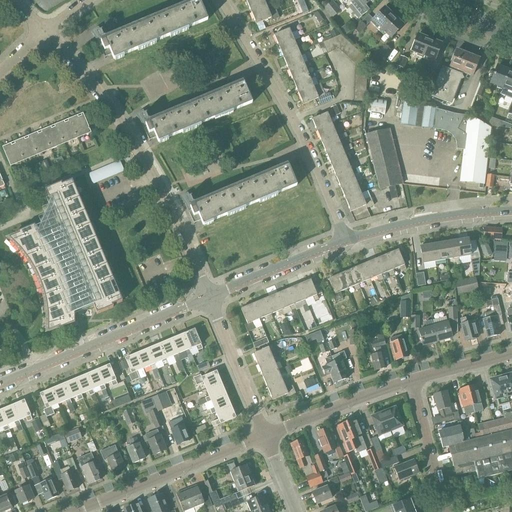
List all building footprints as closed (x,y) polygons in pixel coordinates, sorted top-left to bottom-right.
[(208,19),(199,0),(192,0),(188,2),(104,37),(101,33),(98,28),(91,32),(93,35),(95,38),(104,58),(111,54),(113,59),(208,19)] [(249,0),(246,2),(251,14),(266,7),(262,0),(249,0)] [(321,11),(329,21),(340,12),(332,3),(321,11)] [(300,7),(303,14),(308,12),(305,5),(300,7)] [(266,7),(251,14),(256,25),(270,19),(271,22),(278,19),(275,11),(268,13),(266,7)] [(379,32),(393,18),(389,14),(389,12),(387,10),(385,10),(384,9),(373,21),(377,26),(375,28),(379,32)] [(314,17),(319,23),(322,20),(318,14),(314,17)] [(397,21),(393,18),(379,32),(384,36),(386,34),(390,38),(402,26),(401,25),(401,24),(399,21),(397,21)] [(361,22),(354,30),(359,34),(366,27),(361,22)] [(279,48),(294,41),(291,35),(295,33),(293,28),(274,36),(279,48)] [(338,49),(340,36),(328,41),(332,52),(338,49)] [(338,49),(342,54),(350,45),(340,36),(338,49)] [(421,59),(429,40),(423,38),(423,37),(420,36),(418,36),(417,36),(411,52),(417,54),(416,57),(421,59)] [(279,48),(283,59),(298,53),(296,46),(300,45),(298,40),(294,41),(279,48)] [(434,43),(429,40),(421,59),(427,61),(428,59),(434,61),(440,45),(439,45),(438,43),(435,42),(434,43)] [(332,52),(328,41),(322,43),(327,54),(332,52)] [(342,54),(346,58),(354,49),(350,45),(342,54)] [(385,46),(378,53),(383,58),(390,51),(385,46)] [(359,53),(354,49),(346,58),(351,62),(359,53)] [(283,59),(288,71),(303,64),(300,57),(304,56),(302,51),(298,53),(283,59)] [(456,51),(449,70),(442,67),(430,97),(451,105),(464,72),(472,76),(478,60),(456,51)] [(355,66),(367,61),(359,53),(351,62),(355,66)] [(400,57),(396,67),(403,69),(407,60),(400,57)] [(355,73),(366,73),(367,61),(355,66),(355,73)] [(288,71),(293,82),(308,76),(305,69),(309,67),(307,63),(303,64),(288,71)] [(490,84),(498,87),(497,89),(501,91),(509,72),(503,70),(503,68),(500,67),(499,68),(497,67),(490,84)] [(432,70),(428,79),(434,81),(438,72),(432,70)] [(501,95),(511,99),(511,73),(509,72),(501,91),(502,91),(501,95)] [(293,82),(298,94),(313,87),(310,80),(314,79),(312,74),(308,76),(293,82)] [(253,102),(243,80),(209,94),(149,120),(142,110),(136,115),(137,117),(140,121),(149,140),(156,137),(158,142),(253,102)] [(313,87),(298,94),(302,105),(317,99),(318,102),(325,99),(322,91),(316,94),(313,87)] [(480,87),(476,96),(482,98),(486,90),(480,87)] [(367,113),(385,116),(387,101),(369,98),(367,113)] [(464,115),(464,117),(456,116),(437,111),(437,109),(425,107),(425,103),(418,101),(404,98),(403,101),(395,99),(392,124),(434,130),(443,131),(450,134),(455,138),(458,144),(458,151),(463,151),(460,182),(479,184),(479,189),(482,189),(483,185),(484,185),(490,129),(464,115)] [(316,132),(332,126),(329,119),(333,117),(331,112),(327,114),(311,120),(316,132)] [(69,120),(70,122),(77,139),(91,133),(82,114),(83,116),(76,119),(75,117),(69,120)] [(55,125),(56,127),(63,145),(77,139),(70,122),(62,125),(61,123),(55,125)] [(332,126),(316,132),(321,143),(336,137),(334,130),(338,129),(336,124),(332,126)] [(63,145),(56,127),(49,130),(48,128),(42,131),(43,133),(44,133),(51,150),(63,145)] [(379,190),(387,188),(394,187),(402,185),(393,148),(392,149),(387,131),(366,136),(379,190)] [(29,136),(30,139),(37,156),(51,150),(44,133),(43,133),(36,136),(35,134),(29,136)] [(336,137),(321,143),(326,155),(341,148),(338,142),(342,140),(340,135),(336,137)] [(15,142),(16,144),(23,161),(37,156),(30,139),(22,142),(21,139),(15,142)] [(23,161),(16,144),(9,147),(8,145),(2,148),(10,167),(23,161)] [(341,148),(326,155),(331,166),(346,160),(343,153),(347,152),(345,147),(341,148)] [(336,178),(351,172),(348,165),(352,163),(350,158),(346,160),(331,166),(336,178)] [(124,172),(121,165),(119,161),(88,174),(92,185),(124,172)] [(297,186),(288,164),(245,182),(193,204),(186,194),(180,198),(182,201),(184,205),(193,224),(201,221),(203,226),(297,186)] [(351,172),(336,178),(340,189),(356,183),(353,176),(357,175),(355,170),(351,172)] [(487,175),(485,188),(492,188),(494,176),(487,175)] [(50,202),(50,203),(93,306),(97,315),(113,308),(113,307),(112,307),(112,306),(122,302),(72,181),(62,186),(61,185),(62,184),(61,184),(45,191),(50,202)] [(356,183),(340,189),(345,201),(360,194),(358,188),(362,186),(360,181),(356,183)] [(394,187),(387,188),(390,200),(397,199),(394,187)] [(360,194),(345,201),(350,213),(365,206),(366,209),(373,206),(370,198),(363,201),(360,194)] [(77,316),(83,316),(83,311),(93,306),(50,203),(38,231),(34,226),(18,233),(18,234),(19,234),(19,235),(9,239),(10,240),(19,249),(20,251),(28,261),(29,263),(35,274),(36,276),(41,287),(41,289),(45,301),(45,303),(47,316),(47,318),(47,331),(47,333),(58,329),(58,330),(58,331),(74,324),(74,314),(77,313),(77,316)] [(483,228),(483,240),(501,242),(502,229),(483,228)] [(455,240),(459,258),(470,256),(468,239),(458,241),(458,239),(455,240)] [(447,260),(459,258),(455,240),(453,240),(453,242),(444,243),(447,260)] [(507,243),(495,242),(494,254),(506,255),(507,243)] [(434,243),(432,244),(435,262),(447,260),(444,243),(435,245),(434,243)] [(435,262),(432,244),(429,244),(429,246),(420,247),(423,264),(435,262)] [(487,245),(480,247),(485,258),(491,255),(487,245)] [(398,251),(386,255),(393,271),(400,268),(401,272),(406,270),(398,251)] [(386,255),(375,260),(381,275),(388,273),(390,277),(394,275),(393,271),(386,255)] [(479,259),(470,261),(474,277),(479,276),(479,259)] [(375,260),(363,265),(370,280),(377,277),(378,281),(383,280),(381,275),(375,260)] [(371,284),(370,280),(363,265),(352,270),(358,285),(365,282),(367,286),(371,284)] [(352,270),(340,275),(346,290),(353,287),(355,291),(360,289),(358,285),(352,270)] [(424,274),(416,275),(418,287),(426,286),(424,274)] [(452,276),(453,283),(462,281),(461,274),(452,276)] [(346,290),(340,275),(328,280),(334,294),(332,295),(335,303),(342,299),(339,293),(346,290)] [(455,283),(458,296),(478,291),(475,279),(455,283)] [(310,281),(299,285),(305,301),(312,298),(314,302),(318,300),(317,296),(310,281)] [(307,305),(305,301),(299,285),(287,290),(294,305),(301,303),(302,307),(307,305)] [(287,290),(276,295),(282,310),(289,307),(291,311),(296,309),(294,305),(287,290)] [(284,314),(282,310),(276,295),(264,300),(271,315),(278,312),(279,316),(284,314)] [(272,319),(271,315),(264,300),(252,305),(259,320),(266,317),(268,321),(272,319)] [(499,327),(497,318),(501,317),(497,300),(491,301),(492,306),(493,312),(485,315),(486,320),(482,321),(487,339),(499,335),(497,328),(499,327)] [(480,304),(481,310),(487,308),(492,306),(491,301),(480,304)] [(410,302),(400,302),(400,319),(410,319),(410,302)] [(252,323),(259,320),(252,305),(241,310),(247,324),(244,326),(247,333),(255,330),(252,323)] [(431,321),(433,327),(437,342),(451,339),(446,317),(431,321)] [(465,319),(460,320),(465,341),(471,340),(472,341),(474,340),(475,339),(477,339),(473,323),(466,324),(465,319)] [(282,334),(288,331),(285,324),(279,326),(282,334)] [(423,346),(437,342),(433,327),(419,331),(423,346)] [(189,350),(196,347),(198,351),(202,349),(194,330),(183,335),(189,350)] [(402,341),(401,336),(399,330),(389,334),(390,339),(390,340),(391,344),(390,345),(392,351),(393,351),(396,360),(401,359),(402,360),(406,359),(407,357),(408,357),(403,341),(402,341)] [(183,335),(171,340),(177,355),(184,352),(186,356),(191,354),(189,350),(183,335)] [(374,350),(376,355),(371,356),(374,371),(386,368),(382,354),(381,354),(380,349),(385,347),(384,345),(385,344),(383,335),(377,336),(377,339),(378,341),(371,343),(372,349),(375,348),(375,350),(374,350)] [(254,349),(268,343),(266,338),(252,344),(254,349)] [(166,360),(173,357),(177,365),(181,364),(177,355),(171,340),(159,345),(166,360)] [(333,341),(328,343),(331,351),(336,349),(333,341)] [(325,344),(319,347),(322,355),(328,352),(325,344)] [(159,345),(148,349),(154,365),(155,365),(161,362),(167,374),(171,372),(169,368),(170,368),(166,360),(159,345)] [(273,360),(270,353),(274,351),(272,347),(268,348),(253,355),(258,366),(273,360)] [(148,349),(136,354),(143,369),(150,366),(154,375),(158,373),(155,365),(154,365),(148,349)] [(338,354),(339,355),(332,357),(341,381),(348,378),(341,361),(346,359),(343,352),(338,354)] [(136,372),(143,369),(136,354),(125,359),(131,374),(128,375),(131,382),(139,379),(136,372)] [(341,381),(332,357),(325,360),(327,366),(322,368),(325,377),(330,375),(333,384),(341,381)] [(258,366),(263,378),(278,371),(275,364),(279,363),(277,358),(273,360),(258,366)] [(205,363),(196,367),(199,373),(208,370),(205,363)] [(109,366),(97,370),(104,386),(111,383),(112,387),(117,385),(109,366)] [(263,378),(267,389),(283,383),(280,376),(284,374),(282,369),(278,371),(263,378)] [(86,375),(92,390),(99,387),(101,392),(105,390),(104,386),(97,370),(86,375)] [(203,384),(206,390),(221,384),(216,372),(201,378),(200,376),(193,379),(196,386),(203,384)] [(94,394),(92,390),(86,375),(74,380),(81,395),(88,392),(89,396),(94,394)] [(511,375),(501,378),(508,404),(511,403),(511,375)] [(303,382),(306,390),(315,386),(312,378),(303,382)] [(498,407),(508,404),(501,378),(490,381),(493,393),(491,394),(493,399),(495,399),(495,401),(496,400),(498,407)] [(69,400),(76,397),(78,401),(83,399),(81,395),(74,380),(63,385),(69,400)] [(283,383),(267,389),(272,401),(287,395),(288,398),(295,395),(292,387),(285,390),(283,383)] [(226,396),(221,384),(206,390),(209,397),(200,401),(202,405),(211,402),(226,396)] [(69,400),(63,385),(51,390),(58,405),(65,402),(66,406),(71,404),(69,400)] [(476,387),(468,389),(475,414),(483,411),(481,404),(481,403),(476,387)] [(466,416),(475,414),(468,389),(459,391),(463,408),(464,408),(466,416)] [(45,409),(43,410),(46,417),(53,414),(51,408),(58,405),(51,390),(39,395),(45,409)] [(153,399),(156,408),(158,412),(167,408),(171,407),(166,393),(153,399)] [(433,396),(437,408),(438,412),(439,412),(441,418),(440,418),(442,423),(453,420),(452,415),(446,416),(444,410),(450,409),(446,393),(433,396)] [(212,416),(216,414),(231,408),(226,396),(211,402),(214,409),(210,411),(212,416)] [(12,406),(19,421),(26,418),(27,422),(32,420),(30,416),(31,416),(24,401),(12,406)] [(12,406),(1,411),(7,426),(14,423),(19,434),(23,432),(21,426),(19,421),(12,406)] [(383,413),(390,432),(402,427),(395,408),(394,408),(393,407),(386,410),(387,411),(383,413)] [(219,421),(215,423),(212,424),(213,428),(216,427),(236,419),(231,408),(216,414),(219,421)] [(135,424),(130,410),(123,413),(128,426),(135,424)] [(0,411),(0,429),(3,428),(4,432),(9,430),(7,426),(1,411),(0,411)] [(493,422),(496,436),(511,432),(508,417),(510,417),(509,415),(511,414),(510,411),(503,413),(502,413),(504,419),(493,422)] [(390,432),(383,413),(378,415),(378,413),(371,416),(372,417),(371,418),(378,437),(390,432)] [(163,427),(158,417),(152,419),(157,430),(163,427)] [(36,433),(43,430),(39,420),(32,423),(36,433)] [(351,420),(346,422),(356,448),(364,445),(361,438),(362,437),(355,420),(353,421),(351,420)] [(171,432),(177,447),(190,442),(184,427),(182,427),(180,422),(170,426),(172,431),(171,432)] [(357,450),(356,448),(346,422),(341,424),(340,426),(338,427),(344,444),(345,444),(349,453),(357,450)] [(479,434),(481,439),(496,436),(493,422),(477,426),(479,434)] [(442,449),(449,448),(469,443),(469,442),(464,425),(461,425),(460,423),(457,424),(458,428),(439,433),(440,438),(442,449)] [(205,424),(195,428),(197,434),(207,429),(205,424)] [(328,430),(317,434),(320,440),(318,441),(324,454),(334,449),(336,449),(328,430)] [(78,431),(66,435),(69,444),(81,439),(78,431)] [(469,443),(449,448),(451,459),(454,467),(456,476),(475,472),(477,480),(494,476),(505,473),(511,471),(511,431),(511,432),(496,436),(481,439),(469,442),(469,443)] [(4,434),(0,435),(0,439),(5,452),(11,449),(4,434)] [(61,435),(44,442),(46,448),(63,440),(61,435)] [(155,440),(148,442),(154,456),(167,451),(161,437),(160,438),(159,435),(154,437),(155,440)] [(376,437),(370,440),(375,453),(381,451),(376,437)] [(127,450),(133,465),(145,460),(139,445),(138,445),(136,439),(130,441),(133,448),(127,450)] [(312,465),(303,441),(291,446),(300,470),(312,465)] [(47,454),(43,444),(37,447),(41,457),(47,454)] [(391,451),(394,457),(406,453),(403,446),(391,451)] [(365,451),(373,471),(381,468),(373,448),(365,451)] [(124,468),(119,455),(114,457),(112,452),(106,454),(108,460),(113,472),(124,468)] [(313,456),(319,473),(327,470),(321,453),(313,456)] [(9,457),(12,463),(18,461),(16,454),(9,457)] [(88,486),(102,480),(91,455),(78,460),(82,469),(81,469),(88,486)] [(358,474),(350,456),(344,458),(351,477),(358,474)] [(396,457),(379,463),(382,470),(393,466),(394,469),(399,481),(401,481),(401,482),(408,479),(408,478),(418,474),(413,461),(399,467),(398,463),(398,462),(396,457)] [(79,488),(73,472),(71,473),(69,468),(60,471),(59,468),(56,462),(52,463),(59,481),(62,480),(67,493),(79,488)] [(32,479),(36,478),(39,476),(35,465),(28,467),(32,479)] [(230,473),(234,483),(253,476),(249,466),(230,473)] [(306,478),(310,489),(323,484),(316,466),(311,468),(314,475),(306,478)] [(25,468),(20,471),(24,480),(29,478),(25,468)] [(386,482),(381,469),(374,471),(380,485),(386,482)] [(348,474),(338,478),(341,484),(351,480),(348,474)] [(253,476),(234,483),(238,494),(257,486),(253,476)] [(59,496),(52,480),(39,486),(46,502),(59,496)] [(210,481),(205,483),(209,495),(215,493),(210,481)] [(16,492),(21,506),(34,500),(28,487),(27,488),(26,485),(22,487),(23,489),(16,492)] [(327,488),(312,494),(317,506),(331,500),(329,494),(335,491),(333,486),(327,489),(327,488)] [(197,487),(187,491),(194,509),(204,505),(197,487)] [(182,511),(186,511),(194,509),(187,491),(176,495),(182,511)] [(224,499),(226,505),(238,500),(236,495),(236,494),(224,499)] [(356,494),(346,498),(348,505),(359,501),(356,494)] [(250,511),(253,511),(269,506),(265,495),(247,503),(250,511)] [(155,498),(160,511),(168,511),(162,496),(155,498)] [(0,497),(0,511),(5,511),(12,510),(6,497),(1,499),(0,497)] [(160,511),(155,498),(148,501),(152,511),(160,511)] [(226,505),(222,507),(224,511),(240,506),(238,500),(226,505)] [(392,506),(394,511),(411,511),(414,511),(409,500),(392,506)]
